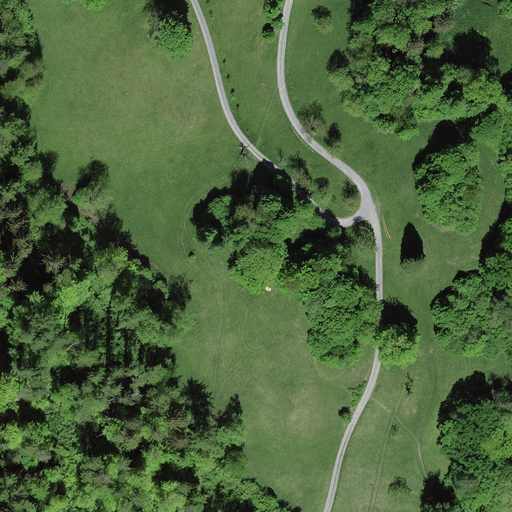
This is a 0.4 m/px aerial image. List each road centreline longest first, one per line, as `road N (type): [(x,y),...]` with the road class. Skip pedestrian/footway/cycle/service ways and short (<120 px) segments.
road 1 (track): [(371,211),(345,224),(325,218),(239,135),(192,0)]
road 2 (track): [(371,211),(380,339),(327,511)]
road 3 (track): [(290,0),(280,62),(287,106),(303,135),(358,183),(371,211)]
